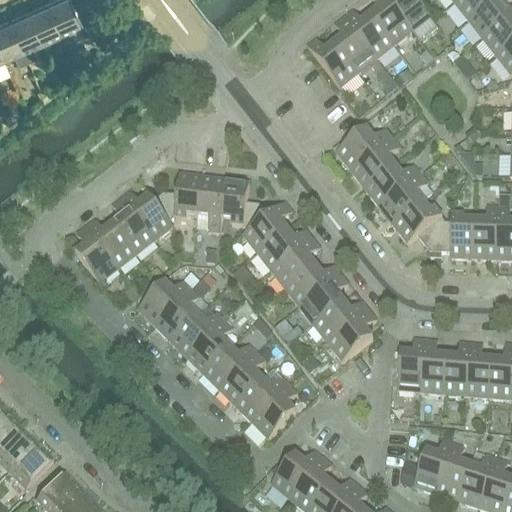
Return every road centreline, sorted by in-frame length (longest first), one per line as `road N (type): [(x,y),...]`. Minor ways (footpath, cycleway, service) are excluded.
road 1 (residential): [(326,416),(261,468),(242,462),(38,249)]
road 2 (residential): [(38,249),(76,204),(176,128),(211,131),(241,103)]
road 3 (residential): [(400,298),(241,103)]
road 4 (residential): [(147,511),(0,361)]
road 5 (residential): [(241,103),(279,73),(282,43),(340,0)]
road 6 (residential): [(241,103),(161,0)]
